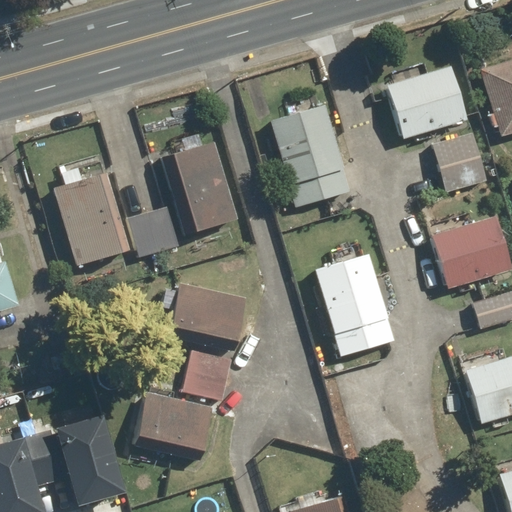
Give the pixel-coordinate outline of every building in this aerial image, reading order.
[(511,53),(476,66),(499,137),(511,132),(511,53)] [(386,87),(400,136),(464,117),(450,68),(386,87)] [(320,103),(265,120),(291,208),(347,191),(320,103)] [(468,129),(428,142),(444,193),(485,180),(468,129)] [(210,139),(167,154),(192,232),(236,218),(210,139)] [(104,182),(53,198),(74,267),(126,251),(104,182)] [(163,203),(124,215),(138,257),(176,245),(163,203)] [(491,214),(427,233),(445,290),(509,270),(491,214)] [(0,307),(18,302),(0,245),(0,307)] [(366,257),(311,274),(336,357),(391,341),(366,257)] [(244,299),(174,283),(164,324),(235,340),(244,299)] [(511,286),(467,302),(477,329),(511,316),(511,286)] [(511,353),(463,367),(479,425),(511,415),(511,353)] [(184,363),(177,390),(216,400),(223,373),(184,363)] [(209,406),(139,395),(131,444),(201,455),(209,406)] [(93,418),(23,438),(34,476),(46,473),(57,510),(115,494),(93,418)] [(31,511),(12,440),(0,443),(0,511),(31,511)] [(511,511),(511,463),(493,470),(505,511),(511,511)] [(346,511),(342,495),(288,509),(288,511),(346,511)]
